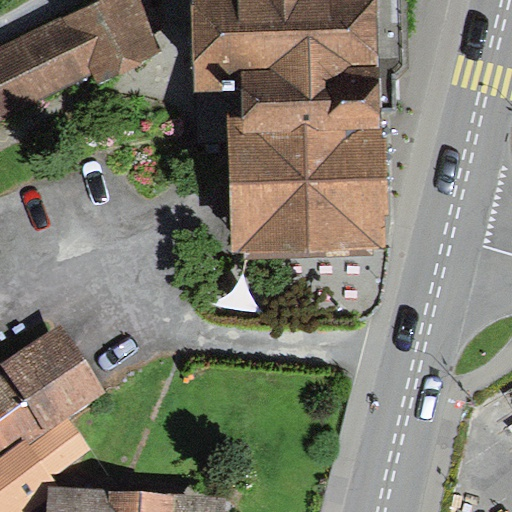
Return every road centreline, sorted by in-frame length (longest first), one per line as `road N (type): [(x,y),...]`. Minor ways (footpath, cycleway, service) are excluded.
road 1 (secondary): [(447,233),(380,511)]
road 2 (secondary): [(503,0),(447,233)]
